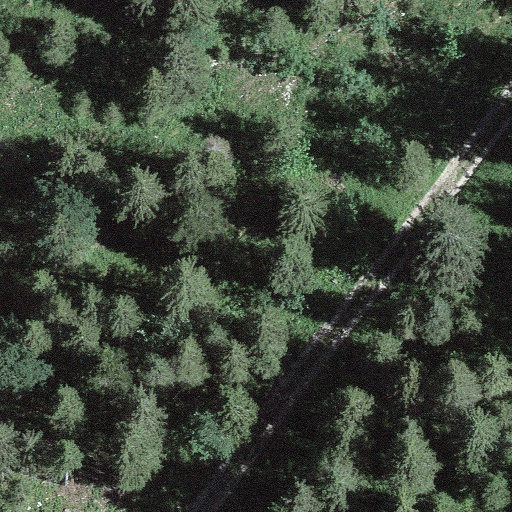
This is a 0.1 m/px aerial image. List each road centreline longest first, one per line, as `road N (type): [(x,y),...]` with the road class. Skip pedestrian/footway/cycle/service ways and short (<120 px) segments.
road 1 (track): [(511,106),(216,511)]
road 2 (track): [(511,329),(336,338)]
